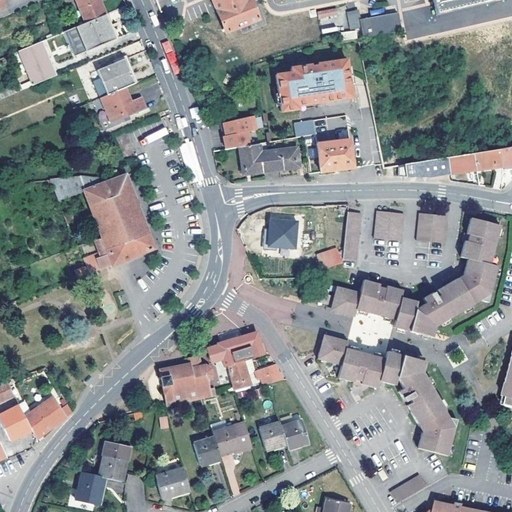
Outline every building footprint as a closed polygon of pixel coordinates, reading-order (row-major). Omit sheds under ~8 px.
[(74,0),(84,23),(105,14),(99,0),(74,0)] [(259,20),(250,0),(212,0),(225,33),(259,20)] [(431,0),(436,15),(497,0),(431,0)] [(326,10),(317,11),(318,18),(328,17),(326,10)] [(347,13),(350,30),(360,28),(362,38),(400,31),(397,13),(360,20),(358,10),(347,13)] [(116,38),(105,14),(84,23),(64,32),(73,55),(116,38)] [(350,30),(352,40),(358,38),(362,38),(360,28),(350,30)] [(56,75),(42,41),(17,51),(31,86),(56,75)] [(98,70),(108,95),(125,87),(134,83),(124,59),(98,70)] [(275,74),(280,111),(297,109),(296,106),(352,98),(346,60),(317,64),(317,66),(312,67),(311,64),(290,67),(291,72),(275,74)] [(510,98),(510,71),(484,71),(483,98),(510,98)] [(130,101),(125,87),(108,95),(101,97),(112,123),(146,108),(141,97),(130,101)] [(253,117),(243,119),(245,132),(249,131),(256,130),(253,117)] [(243,119),(221,123),(224,136),(243,132),(245,132),(243,119)] [(313,120),(294,123),(296,136),(315,133),(313,120)] [(149,143),(168,134),(166,128),(146,136),(149,143)] [(224,136),(222,137),(224,149),(246,145),(243,132),(224,136)] [(382,169),(397,166),(391,135),(377,137),(382,169)] [(349,139),(322,142),(316,143),(320,173),(336,171),(354,168),(349,139)] [(259,144),(238,147),(239,155),(242,155),(244,172),(255,171),(255,174),(299,168),(296,147),(260,151),(259,144)] [(511,146),(497,149),(500,166),(511,164),(511,146)] [(497,149),(473,153),(476,170),(486,168),(500,166),(497,149)] [(473,153),(447,158),(450,174),(460,172),(476,170),(473,153)] [(447,158),(414,163),(416,177),(427,177),(450,174),(447,158)] [(414,163),(397,166),(398,176),(407,177),(416,177),(414,163)] [(84,190),(97,225),(138,209),(125,175),(102,183),(100,179),(81,177),(47,181),(49,186),(53,185),(58,199),(84,190)] [(138,209),(97,225),(102,238),(106,248),(147,232),(138,209)] [(404,214),(377,211),(375,238),(401,241),(404,214)] [(348,213),(342,259),(357,261),(362,214),(348,213)] [(446,216),(419,213),(417,240),(443,243),(446,216)] [(479,300),(489,294),(496,266),(490,264),(494,249),(491,248),(492,244),(493,241),(495,241),(499,226),(470,218),(466,234),(464,233),(462,241),(464,241),(460,257),(467,259),(463,274),(461,273),(460,278),(458,277),(443,286),(446,291),(440,294),(436,297),(433,292),(423,298),(426,303),(415,309),(417,302),(401,297),(403,290),(387,286),(387,284),(380,282),(380,284),(364,280),(361,293),(337,287),(332,307),(333,309),(334,311),(335,312),(354,317),(356,310),(372,314),(373,312),(377,313),(380,313),(379,316),(395,320),(394,327),(413,332),(432,337),(435,326),(453,316),(451,313),(457,310),(459,313),(479,300)] [(294,248),(296,222),(271,220),(270,230),(270,236),(264,236),(264,246),(294,248)] [(86,266),(74,271),(77,278),(113,264),(154,249),(147,232),(106,248),(102,238),(95,241),(99,252),(83,258),(86,266)] [(342,262),(337,249),(317,256),(322,269),(342,262)] [(446,291),(443,286),(437,290),(440,294),(446,291)] [(227,366),(234,364),(231,353),(240,351),(249,348),(253,358),(263,355),(255,332),(216,343),(216,345),(206,348),(211,362),(221,360),(224,367),(227,366)] [(415,409),(410,412),(419,427),(420,427),(419,432),(421,432),(417,447),(426,450),(436,453),(447,456),(454,427),(449,418),(437,396),(434,398),(430,392),(432,390),(422,373),(425,362),(403,356),(402,355),(387,351),(385,358),(378,357),(377,356),(369,354),(368,357),(361,355),(362,353),(350,349),(346,348),(348,341),(329,336),(327,337),(326,338),(323,339),(318,359),(342,366),(338,378),(353,382),(353,384),(361,386),(362,384),(375,388),(377,388),(377,386),(379,381),(394,385),(396,378),(403,389),(398,391),(404,402),(409,399),(411,403),(415,409)] [(231,353),(234,364),(243,362),(240,351),(231,353)] [(159,370),(164,394),(195,388),(195,384),(207,381),(211,375),(210,369),(204,365),(201,366),(199,357),(196,357),(188,359),(189,364),(159,370)] [(246,370),(243,362),(234,364),(227,366),(234,390),(250,386),(247,374),(250,373),(249,369),(246,370)] [(282,380),(280,373),(279,372),(275,366),(260,370),(264,385),(282,380)] [(195,388),(164,394),(167,407),(202,399),(215,396),(213,389),(209,389),(207,381),(195,384),(195,388)] [(0,385),(0,401),(14,395),(8,382),(0,385)] [(51,428),(71,413),(66,404),(61,408),(53,397),(25,417),(32,430),(36,439),(51,428)] [(407,405),(410,412),(415,409),(411,403),(407,405)] [(25,417),(19,406),(0,414),(0,421),(10,441),(32,430),(25,417)] [(160,429),(168,428),(167,416),(159,417),(160,429)] [(301,420),(280,427),(285,445),(286,449),(307,443),(301,420)] [(210,426),(212,432),(227,428),(225,421),(210,426)] [(214,438),(219,454),(231,451),(232,454),(252,448),(243,423),(227,428),(212,432),(214,438)] [(280,427),(278,423),(258,429),(265,451),(285,445),(280,427)] [(219,454),(214,438),(194,444),(200,465),(220,459),(220,457),(219,454)] [(104,478),(121,482),(126,461),(128,462),(131,448),(105,441),(101,455),(103,456),(99,476),(104,478)] [(386,467),(377,472),(382,481),(390,476),(386,467)] [(189,490),(183,469),(155,477),(161,498),(189,490)] [(99,476),(82,473),(76,499),(99,504),(104,478),(99,476)] [(400,502),(426,487),(419,474),(389,491),(397,504),(400,502)] [(347,511),(349,504),(326,499),(324,510),(323,511),(347,511)]
